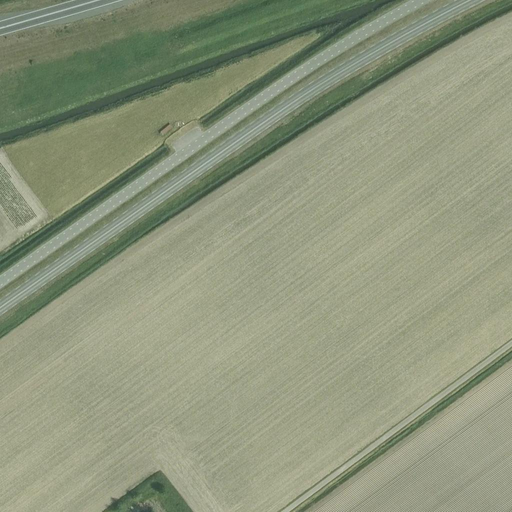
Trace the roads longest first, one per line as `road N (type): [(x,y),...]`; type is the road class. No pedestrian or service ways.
road 1 (secondary): [(0,307),(301,97),(471,0)]
road 2 (unclassified): [(422,0),(289,80),(0,282)]
road 3 (track): [(284,511),(511,341)]
